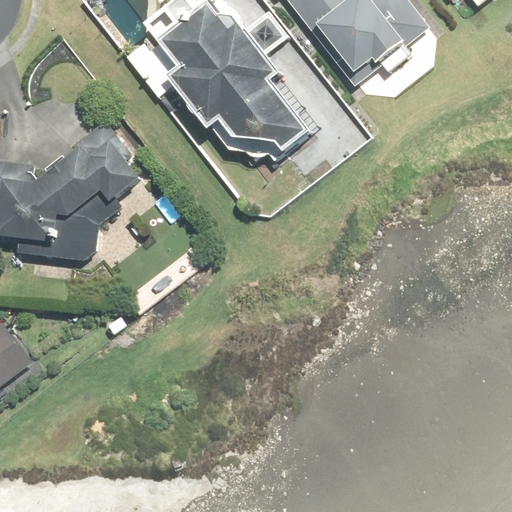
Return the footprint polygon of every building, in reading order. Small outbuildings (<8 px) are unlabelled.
[(296,43),(276,16),(252,34),(225,0),(195,0),(156,30),(155,30),(162,40),(133,62),(163,101),(181,87),(221,139),(233,130),(246,147),(290,153),(295,161),(322,141),(282,88),(292,80),(276,58),(296,43)] [(433,34),(436,31),(411,0),(281,0),(283,2),(285,0),(290,0),(342,67),(361,91),(433,34)] [(475,0),(481,7),(485,12),(499,0),(475,0)] [(24,252),(90,259),(103,249),(106,223),(129,205),(121,196),(148,175),(135,159),(138,156),(111,121),(80,145),(83,149),(43,181),(36,180),(38,163),(0,159),(0,205),(7,206),(5,234),(25,236),(24,252)] [(0,388),(36,361),(6,322),(5,323),(0,326),(0,388)]
